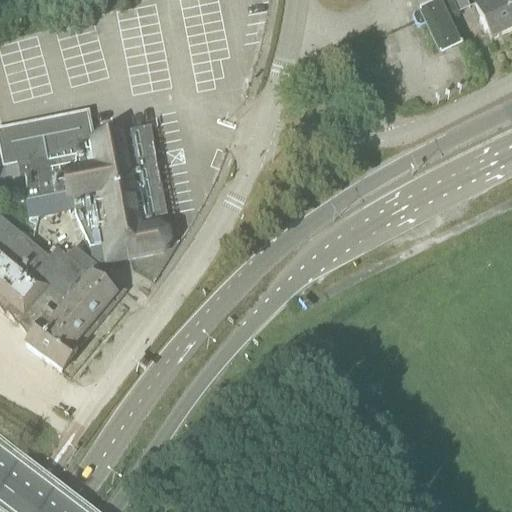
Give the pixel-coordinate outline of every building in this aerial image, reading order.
[(437,0),(439,3),(447,19),(457,14),(464,11),(469,9),(464,0),(437,0)] [(511,0),(502,0),(497,3),(511,30),(511,0)] [(460,47),(447,19),(439,3),(419,12),(424,26),(425,27),(440,56),(460,47)] [(474,7),(481,21),(478,22),(484,35),(487,34),(490,42),(511,31),(511,30),(497,3),(486,8),(484,3),(474,7)] [(420,29),(425,27),(424,26),(419,12),(412,15),(411,20),(415,28),(420,29)] [(157,219),(165,217),(148,131),(94,142),(88,115),(0,132),(0,148),(11,206),(24,203),(27,220),(74,211),(75,219),(90,250),(110,247),(113,264),(163,255),(170,245),(168,234),(158,227),(157,219)] [(29,342),(25,348),(62,375),(79,354),(74,349),(76,346),(81,350),(127,294),(74,250),(69,255),(66,259),(56,251),(49,260),(0,220),(0,312),(3,317),(6,314),(16,328),(18,327),(29,342)]
